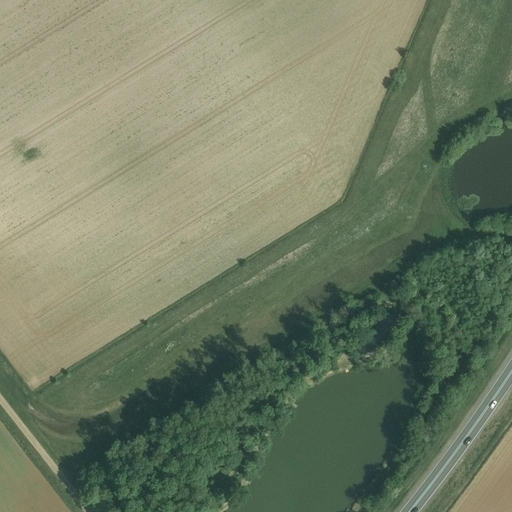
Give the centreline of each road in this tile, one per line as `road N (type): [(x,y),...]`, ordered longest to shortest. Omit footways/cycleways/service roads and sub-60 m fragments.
road 1 (trunk): [(408,511),(511,366)]
road 2 (unclassified): [(88,511),(0,398)]
